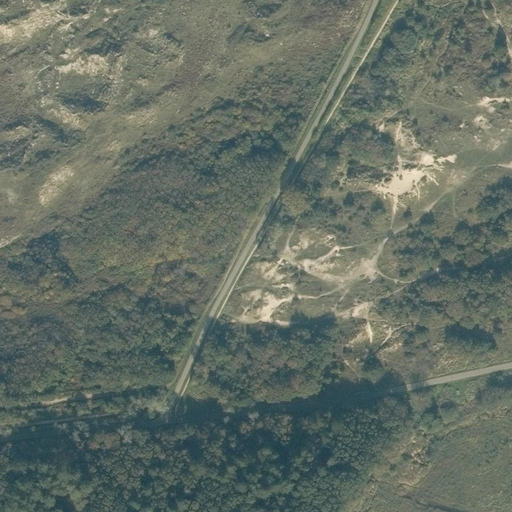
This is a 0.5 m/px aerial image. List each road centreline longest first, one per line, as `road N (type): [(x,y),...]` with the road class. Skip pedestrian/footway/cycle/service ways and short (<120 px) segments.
road 1 (unknown): [(169,388),(369,0)]
road 2 (unknown): [(178,388),(0,408)]
